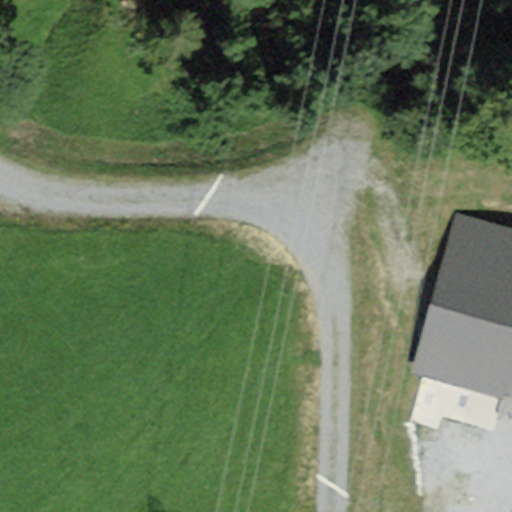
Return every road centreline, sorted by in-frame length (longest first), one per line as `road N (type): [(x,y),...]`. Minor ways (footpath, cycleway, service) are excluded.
road 1 (track): [(332,511),(334,325),(316,245),(293,222),(251,204),(71,199),(0,176)]
road 2 (track): [(317,158),(387,183),(411,274),(404,401),(442,464),(511,491)]
